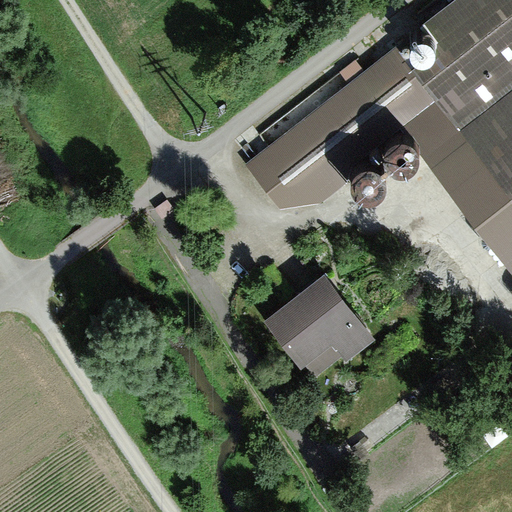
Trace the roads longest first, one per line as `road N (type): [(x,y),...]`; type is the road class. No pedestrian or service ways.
road 1 (track): [(211,138),(250,235),(218,271),(223,341),(305,470)]
road 2 (track): [(205,511),(119,377),(0,249)]
road 3 (track): [(305,470),(360,441),(495,328)]
road 4 (track): [(399,0),(211,138)]
road 5 (track): [(0,291),(168,170)]
road 6 (track): [(168,170),(57,0)]
